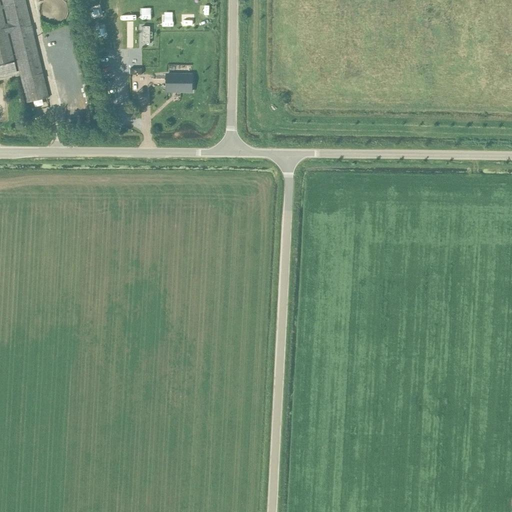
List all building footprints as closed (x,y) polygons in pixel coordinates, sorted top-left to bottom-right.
[(11,33),(25,93),(27,102),(48,97),(25,0),(2,0),(9,25),(11,33)] [(0,64),(12,62),(15,61),(8,34),(6,24),(2,9),(1,5),(0,2),(0,1),(0,64)] [(198,9),(194,18),(203,21),(207,12),(198,9)] [(150,26),(142,26),(142,44),(150,44),(150,26)] [(167,75),(166,91),(173,91),(173,88),(179,88),(178,91),(192,91),(192,75),(167,75)]
